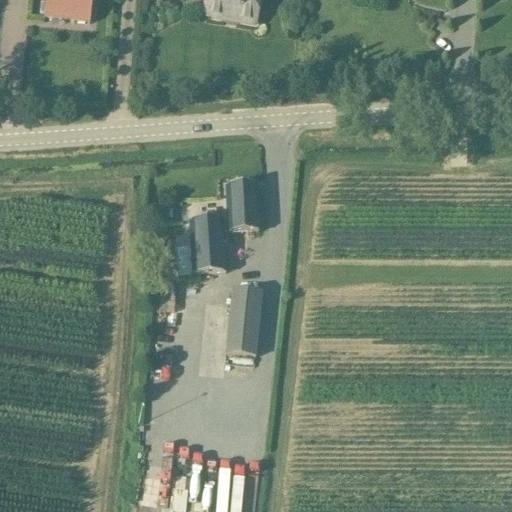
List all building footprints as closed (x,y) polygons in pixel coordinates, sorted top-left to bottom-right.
[(92,0),(44,0),(42,22),(90,27),(92,0)] [(218,18),(256,24),(259,0),(208,0),(208,4),(205,6),(204,13),(208,19),(215,20),(218,18)] [(227,223),(223,223),(224,235),(228,235),(260,233),(257,187),(225,189),(227,223)] [(224,235),(223,223),(188,225),(192,278),(227,276),(224,235)] [(256,361),(262,296),(230,293),(224,358),(256,361)]
